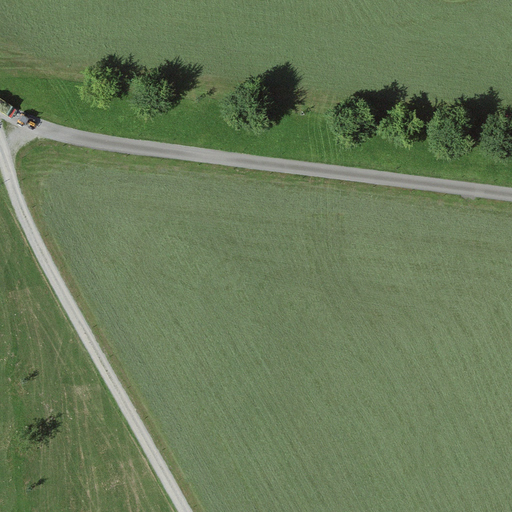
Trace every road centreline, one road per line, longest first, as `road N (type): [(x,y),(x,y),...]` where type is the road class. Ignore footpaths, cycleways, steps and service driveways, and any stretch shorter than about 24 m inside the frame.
road 1 (unclassified): [(0,108),(41,129),(100,142),(511,195)]
road 2 (unclassified): [(0,147),(50,271),(186,511)]
